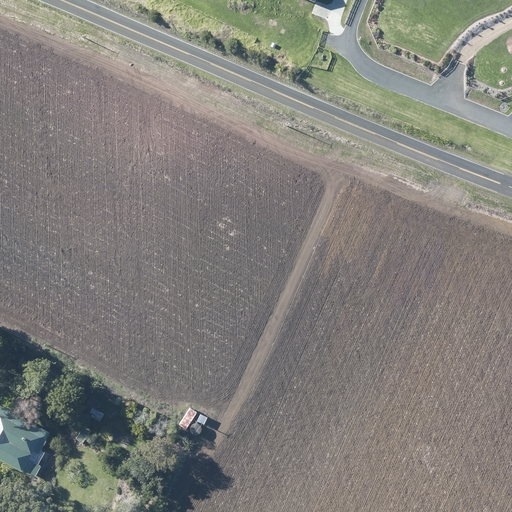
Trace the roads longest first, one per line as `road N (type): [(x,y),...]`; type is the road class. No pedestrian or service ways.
road 1 (unclassified): [(511,185),(206,75),(44,0)]
road 2 (unclassified): [(511,129),(359,67),(331,41),(318,40)]
